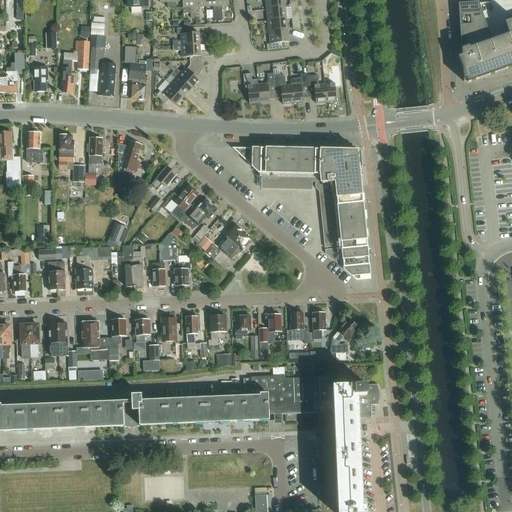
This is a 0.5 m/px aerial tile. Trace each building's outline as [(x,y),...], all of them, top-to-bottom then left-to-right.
[(127,0),(128,8),(131,8),(132,14),(141,14),(141,7),(148,7),(147,0),(127,0)] [(167,9),(171,9),(171,0),(159,0),(159,3),(167,3),(167,9)] [(171,0),(171,9),(176,8),(176,2),(182,2),(183,2),(182,0),(171,0)] [(190,14),(195,14),(193,0),(182,0),(183,2),(182,2),(182,8),(190,8),(190,14)] [(205,0),(193,0),(195,14),(199,13),(199,7),(206,7),(205,0)] [(213,13),(217,13),(216,0),(205,0),(206,7),(213,7),(213,13)] [(228,0),(216,0),(217,13),(221,13),(222,13),(221,6),(229,6),(228,0)] [(265,0),(266,10),(285,8),(283,0),(265,0)] [(461,41),(461,50),(469,47),(470,48),(492,41),(490,35),(479,3),(470,3),(458,4),(459,16),(460,25),(460,37),(461,38),(461,39),(461,40),(461,41)] [(285,8),(266,10),(267,21),(286,19),(285,8)] [(286,19),(267,21),(269,33),(287,31),(286,19)] [(464,85),(511,68),(511,20),(505,23),(509,35),(492,41),(470,48),(469,47),(461,50),(462,56),(458,58),(463,70),(463,82),(464,82),(464,85)] [(80,38),(89,38),(90,28),(81,27),(80,38)] [(172,42),(172,47),(200,45),(199,33),(189,34),(189,28),(176,29),(177,35),(180,35),(181,41),(172,42)] [(287,31),(269,33),(270,44),(266,45),(267,51),(287,49),(286,43),(288,43),(287,31)] [(57,49),(56,34),(46,34),(46,50),(57,49)] [(87,71),(89,48),(87,48),(88,42),(77,41),(77,51),(79,51),(78,70),(87,71)] [(36,45),(27,45),(27,57),(36,57),(36,45)] [(189,58),(190,66),(203,65),(202,57),(200,57),(200,45),(172,47),(173,52),(181,51),(182,58),(189,58)] [(124,63),(130,64),(129,80),(132,80),(130,99),(138,100),(139,81),(138,81),(139,75),(137,75),(138,65),(135,64),(136,48),(125,47),(124,63)] [(103,59),(104,50),(92,49),(90,69),(98,70),(99,59),(103,59)] [(6,72),(2,72),(0,72),(0,93),(18,93),(17,73),(25,73),(24,59),(24,54),(15,54),(15,72),(6,73),(6,72)] [(139,81),(138,100),(139,100),(140,101),(142,101),(143,100),(145,101),(146,86),(145,86),(145,81),(146,81),(147,76),(145,75),(146,71),(152,71),(153,60),(147,59),(146,65),(145,65),(145,62),(139,61),(139,65),(138,65),(137,75),(139,75),(138,81),(139,81)] [(71,74),(72,62),(64,61),(62,85),(64,85),(63,93),(71,94),(72,91),(74,91),(75,85),(76,85),(77,75),(71,74)] [(116,65),(101,64),(98,96),(112,97),(114,98),(116,65)] [(175,70),(173,72),(191,89),(199,80),(196,78),(203,70),(203,65),(190,66),(187,69),(185,68),(180,73),(176,69),(175,70)] [(46,80),(48,80),(48,68),(32,68),(33,81),(34,81),(34,92),(46,92),(46,80)] [(175,80),(170,85),(184,97),(191,89),(173,72),(170,76),(175,80)] [(249,105),(259,103),(258,85),(257,85),(257,80),(252,81),(251,74),(243,75),(244,90),(247,90),(249,105)] [(268,84),(258,85),(259,103),(270,102),(268,87),(274,87),(273,76),(273,74),(267,74),(268,84)] [(290,80),(291,86),(293,104),(303,103),(302,88),(308,87),(307,77),(306,74),(300,75),(301,79),(290,80)] [(273,76),(274,87),(275,91),(281,90),(282,105),(293,104),(291,86),(285,86),(284,77),(280,77),(280,75),(273,76)] [(326,103),(324,85),(319,86),(318,76),(307,77),(308,87),(308,90),(314,89),(316,104),(326,103)] [(184,97),(170,85),(165,81),(157,90),(160,91),(156,96),(165,104),(169,100),(176,106),(184,97)] [(324,85),(326,103),(336,102),(335,84),(324,85)] [(34,134),(28,133),(27,163),(43,164),(43,150),(39,150),(40,134),(38,134),(37,133),(35,133),(34,134)] [(20,160),(12,160),(12,155),(13,155),(13,151),(12,151),(11,134),(0,134),(0,160),(1,160),(1,162),(8,162),(8,175),(12,175),(12,189),(20,188),(20,160)] [(75,163),(75,149),(76,147),(76,145),(75,144),(75,142),(73,142),(73,136),(66,136),(65,134),(62,134),(61,136),(59,135),(59,150),(59,162),(59,170),(67,170),(67,162),(75,163)] [(102,164),(102,160),(102,155),(103,154),(104,151),(102,150),(103,139),(101,139),(100,138),(97,138),(96,139),(90,139),(89,164),(88,174),(96,174),(96,164),(102,164)] [(140,163),(137,162),(138,158),(139,157),(140,155),(139,154),(142,146),(129,142),(128,148),(119,145),(119,168),(119,178),(126,180),(128,176),(131,177),(133,172),(137,173),(140,163)] [(325,255),(333,261),(356,281),(371,279),(358,152),(232,149),(259,174),(262,174),(261,187),(262,187),(262,180),(317,181),(317,188),(321,192),(319,192),(325,248),(334,247),(335,249),(325,250),(325,255)] [(85,166),(73,166),(73,183),(85,183),(85,166)] [(173,171),(171,171),(167,167),(151,186),(157,191),(163,184),(166,187),(167,186),(169,186),(171,184),(170,182),(176,175),(175,174),(175,172),(173,171)] [(96,175),(85,174),(85,186),(96,186),(96,175)] [(34,177),(23,177),(23,197),(34,197),(34,177)] [(192,187),(191,187),(189,186),(183,194),(181,194),(180,196),(180,197),(179,198),(182,201),(171,215),(181,223),(188,214),(184,211),(198,194),(194,190),(194,189),(192,187)] [(157,198),(148,209),(154,214),(163,203),(157,198)] [(205,200),(197,209),(196,208),(188,217),(190,218),(193,220),(195,218),(201,223),(207,217),(209,219),(217,210),(210,204),(211,203),(208,200),(207,201),(205,200)] [(128,229),(115,223),(108,240),(121,245),(128,229)] [(210,258),(213,260),(218,254),(223,258),(244,232),(236,225),(229,233),(227,233),(225,235),(226,237),(225,237),(228,240),(220,251),(212,244),(205,252),(204,253),(210,258)] [(201,240),(209,230),(204,226),(196,235),(201,240)] [(49,240),(49,229),(37,229),(37,240),(49,240)] [(218,254),(213,260),(223,268),(239,249),(242,252),(243,251),(244,251),(246,249),(246,247),(252,239),(244,232),(223,258),(218,254)] [(141,233),(136,239),(143,244),(148,238),(141,233)] [(205,252),(212,244),(205,238),(198,246),(205,252)] [(122,247),(122,253),(118,253),(118,265),(126,265),(127,287),(134,287),(133,252),(133,246),(122,247)] [(178,260),(178,249),(178,246),(170,246),(170,262),(174,262),(174,264),(174,270),(175,270),(175,286),(190,285),(189,270),(191,269),(190,263),(189,263),(189,260),(178,260)] [(141,252),(133,252),(134,287),(143,287),(142,259),(146,258),(145,247),(140,247),(141,252)] [(110,248),(84,249),(84,257),(85,288),(94,288),(93,276),(95,275),(95,272),(93,271),(93,268),(91,268),(91,261),(111,261),(110,248)] [(56,250),(39,250),(39,260),(56,260),(56,250)] [(29,252),(20,252),(21,265),(30,265),(29,252)] [(84,257),(80,257),(76,257),(77,269),(77,272),(75,273),(75,275),(77,277),(77,289),(85,288),(84,257)] [(205,267),(200,259),(195,262),(198,267),(201,271),(205,267)] [(49,290),(57,290),(56,262),(48,262),(49,271),(48,271),(48,273),(47,274),(47,277),(49,279),(49,290)] [(64,273),(64,262),(56,262),(57,290),(65,290),(65,278),(66,277),(66,274),(64,273)] [(164,270),(164,264),(152,264),(152,270),(152,278),(154,278),(154,286),(166,286),(165,270),(164,270)] [(26,281),(27,277),(25,277),(25,276),(22,276),(22,267),(9,267),(9,277),(12,277),(12,284),(13,284),(14,292),(26,292),(25,281),(26,281)] [(314,343),(314,340),(321,340),(321,331),(326,330),(326,328),(327,327),(327,324),(326,323),(325,313),(323,313),(322,312),(319,312),(318,313),(313,314),(313,334),(310,334),(310,343),(314,343)] [(275,343),(274,333),(282,332),(281,316),(279,316),(279,314),(275,314),(275,316),(268,316),(269,329),(267,329),(258,329),(259,354),(268,354),(267,344),(275,343)] [(304,342),(304,334),(303,314),(291,314),(292,322),(290,322),(291,332),(293,331),(293,340),(301,339),(301,342),(304,342)] [(251,329),(252,328),(252,324),(251,324),(250,316),(244,316),(243,315),(240,316),(239,317),(237,317),(237,331),(234,331),(235,340),(243,340),(242,337),(248,337),(248,331),(251,331),(251,329)] [(212,340),(218,340),(222,340),(222,333),(226,333),(226,317),(209,317),(210,334),(211,333),(211,340),(212,340)] [(194,349),(194,344),(195,344),(194,335),(199,335),(198,333),(200,332),(200,330),(198,329),(198,318),(186,318),(187,345),(189,345),(189,349),(194,349)] [(161,319),(163,343),(176,342),(175,319),(161,319)] [(136,349),(139,349),(140,349),(145,349),(145,343),(144,343),(144,336),(150,336),(149,321),(147,321),(147,320),(141,320),(141,321),(136,322),(136,343),(136,349)] [(339,344),(344,338),(348,340),(358,328),(348,320),(333,338),(332,339),(333,339),(332,342),(330,355),(348,354),(347,345),(339,345),(339,344)] [(119,362),(118,345),(120,345),(120,337),(126,337),(126,334),(127,330),(125,329),(125,321),(111,321),(112,339),(108,339),(109,361),(109,362),(119,362)] [(98,322),(90,323),(91,355),(91,361),(109,361),(108,339),(99,339),(98,322)] [(51,358),(59,357),(58,323),(51,323),(51,325),(49,325),(49,333),(48,333),(48,339),(50,339),(50,345),(51,345),(51,358)] [(65,323),(58,323),(59,357),(67,357),(66,344),(67,344),(67,338),(68,338),(68,332),(66,332),(66,324),(65,324),(65,323)] [(82,349),(77,349),(77,355),(83,355),(91,355),(90,323),(88,323),(83,323),(82,323),(82,332),(82,335),(82,349)] [(35,324),(29,325),(30,359),(39,358),(38,348),(38,344),(39,344),(38,326),(37,326),(35,324)] [(8,325),(2,325),(3,360),(9,360),(9,349),(10,349),(10,345),(10,326),(9,326),(8,325)] [(26,359),(30,359),(29,325),(24,325),(22,326),(20,326),(21,345),(22,345),(22,350),(23,350),(23,353),(25,353),(26,359)] [(258,337),(251,337),(251,359),(259,359),(258,337)] [(200,359),(207,358),(206,344),(199,344),(200,359)] [(159,346),(149,346),(150,362),(160,361),(159,346)] [(76,352),(68,352),(68,369),(77,368),(76,352)] [(45,365),(45,370),(55,370),(54,359),(44,359),(44,365),(45,365)] [(2,405),(0,404),(0,432),(8,432),(22,431),(35,431),(49,430),(62,430),(76,429),(90,428),(96,428),(103,428),(117,427),(124,427),(127,428),(130,428),(131,428),(134,428),(136,427),(139,426),(144,426),(158,425),(172,425),(185,424),(199,424),(212,423),(226,422),(240,422),(253,421),(267,421),(267,415),(275,415),(282,414),(284,414),(286,414),(294,414),(313,413),(313,402),(315,402),(326,402),(326,404),(333,404),(334,413),(334,418),(334,426),(335,438),(335,451),(336,464),(336,477),(337,490),(338,503),(337,511),(367,511),(366,511),(366,499),(363,499),(359,419),(365,418),(372,418),(372,411),(372,406),(379,405),(379,403),(380,400),(380,397),(380,395),(380,393),(379,390),(378,388),(378,385),(368,385),(368,382),(365,383),(365,385),(333,387),(333,388),(331,388),(329,388),(329,377),(319,378),(311,378),(302,378),(294,379),(285,379),(285,373),(285,368),(273,369),(273,370),(274,377),(265,377),(251,378),(252,392),(252,394),(252,397),(243,397),(239,397),(225,398),(211,398),(198,399),(184,400),(170,400),(157,401),(143,401),(142,401),(141,398),(141,395),(132,396),(132,399),(132,402),(130,402),(116,402),(89,404),(75,404),(61,405),(48,405),(34,406),(21,407),(7,407),(2,407),(2,405)] [(253,497),(253,511),(265,511),(265,496),(253,497)]
